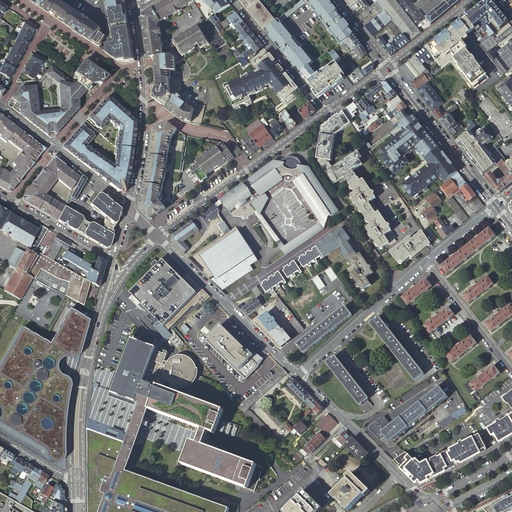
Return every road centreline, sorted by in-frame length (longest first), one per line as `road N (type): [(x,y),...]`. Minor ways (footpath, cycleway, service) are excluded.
road 1 (residential): [(156,235),(326,112)]
road 2 (unclassified): [(156,235),(298,376)]
road 3 (tertiary): [(131,14),(143,104),(128,208)]
road 4 (tertiary): [(107,293),(81,388),(77,482)]
road 5 (unclassified): [(298,376),(423,501)]
road 6 (residential): [(388,67),(496,206)]
road 7 (residential): [(298,376),(425,262)]
road 8 (residential): [(0,106),(128,208)]
road 9 (unclassified): [(235,0),(326,112)]
road 10 (residential): [(511,371),(425,262)]
road 11 (residential): [(115,261),(0,193)]
